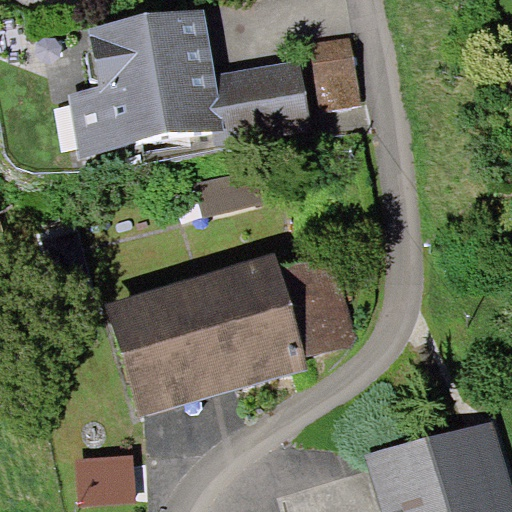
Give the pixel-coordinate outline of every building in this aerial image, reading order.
[(80,160),(226,134),(216,77),(213,64),(204,12),(90,32),(100,90),(68,96),(80,160)] [(351,39),(310,46),(320,103),(361,97),(351,39)] [(300,62),(216,77),(226,134),(228,151),(313,135),(300,62)] [(333,258),(280,273),(305,361),(358,345),(333,258)] [(107,310),(141,423),(220,400),(309,373),(305,361),(280,273),(275,259),(107,310)] [(381,511),(511,511),(511,486),(494,424),(367,461),(381,511)] [(147,511),(141,474),(86,482),(90,511),(147,511)]
